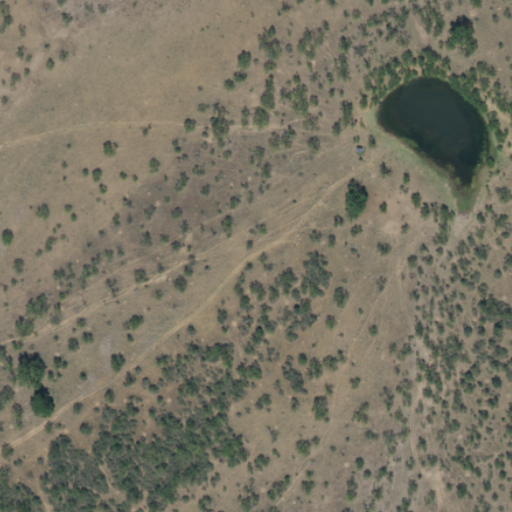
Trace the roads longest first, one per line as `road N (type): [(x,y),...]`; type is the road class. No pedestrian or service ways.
road 1 (residential): [(450,511),(396,406),(386,267),(316,206),(149,362),(0,446)]
road 2 (track): [(511,162),(429,199),(401,255),(386,267)]
